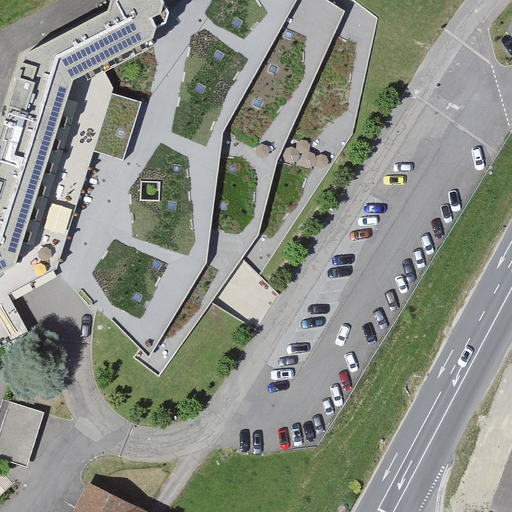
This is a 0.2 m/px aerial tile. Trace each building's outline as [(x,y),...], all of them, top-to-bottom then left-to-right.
[(112,0),(109,12),(25,56),(0,134),(0,346),(1,348),(28,333),(9,296),(57,269),(92,156),(100,152),(87,149),(105,92),(117,95),(106,71),(148,48),(154,28),(165,22),(168,13),(161,0),(112,0)] [(105,92),(87,149),(100,152),(140,165),(137,234),(97,306),(148,357),(189,290),(210,303),(217,259),(226,247),(241,258),(257,234),(276,161),(344,11),(326,0),(221,0),(147,105),(117,95),(105,92)] [(0,460),(22,467),(39,413),(10,404),(0,435),(0,460)] [(511,511),(511,460),(494,508),(506,511),(511,511)] [(140,511),(90,486),(76,511),(140,511)]
